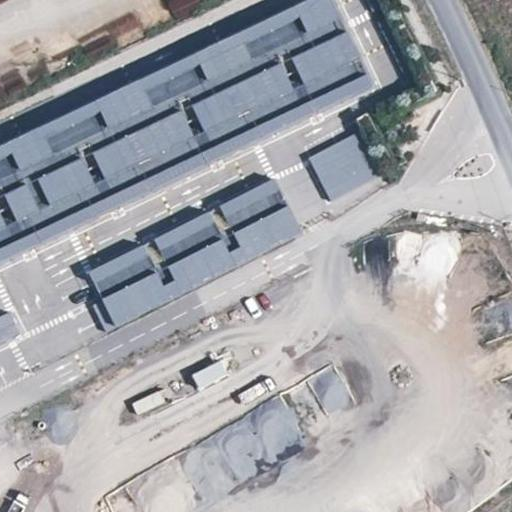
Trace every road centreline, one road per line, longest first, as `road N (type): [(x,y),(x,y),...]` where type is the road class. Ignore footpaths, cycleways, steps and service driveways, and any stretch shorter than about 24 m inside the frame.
road 1 (unknown): [(38,475),(328,329)]
road 2 (unknown): [(328,329),(345,404),(337,464),(330,485),(298,511)]
road 3 (secondary): [(511,155),(439,0)]
